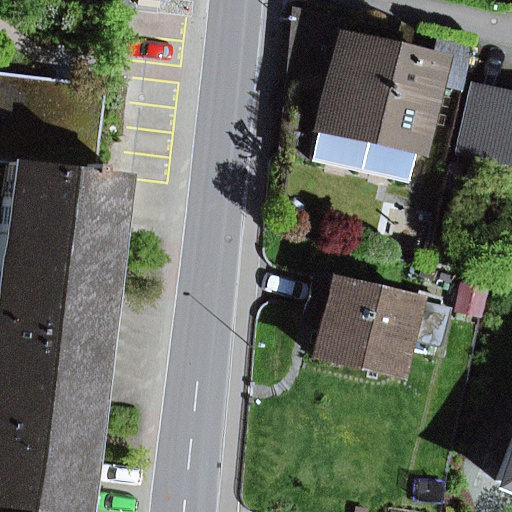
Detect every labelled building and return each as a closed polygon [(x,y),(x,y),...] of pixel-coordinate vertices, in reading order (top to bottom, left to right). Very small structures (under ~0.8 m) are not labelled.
[(286,155),(307,160),(333,48),(304,41),(310,17),(299,15),(286,155)] [(389,54),(393,36),(310,17),(304,41),(333,48),(307,160),(407,182),(434,64),(389,54)] [(0,164),(5,165),(93,176),(103,87),(0,74),(0,164)] [(473,94),(460,148),(491,155),(504,101),(473,94)] [(511,102),(504,101),(491,155),(511,159),(511,102)] [(107,269),(118,178),(93,176),(5,165),(0,210),(0,507),(42,511),(79,511),(86,450),(107,269)] [(393,376),(401,340),(438,349),(447,310),(311,278),(300,322),(320,327),(313,357),(393,376)] [(511,438),(495,482),(511,488),(511,438)]
